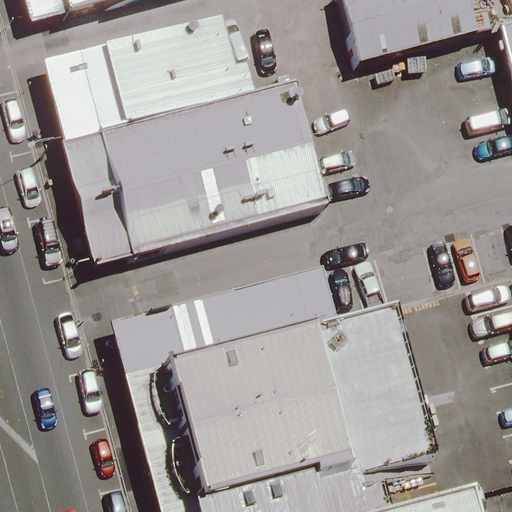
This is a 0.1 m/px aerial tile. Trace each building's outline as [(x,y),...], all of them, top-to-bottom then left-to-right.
[(41,0),(50,36),(191,0),(41,0)] [(451,0),(351,0),(328,6),(348,81),(465,51),(451,0)] [(211,33),(63,72),(116,274),(322,220),(290,100),(245,111),(236,77),(224,81),(211,33)] [(511,138),(511,36),(488,44),(511,138)] [(309,287),(126,335),(163,480),(403,419),(380,329),(325,343),(309,287)] [(403,419),(163,480),(172,511),(374,511),(369,492),(419,479),(411,450),(403,419)]
